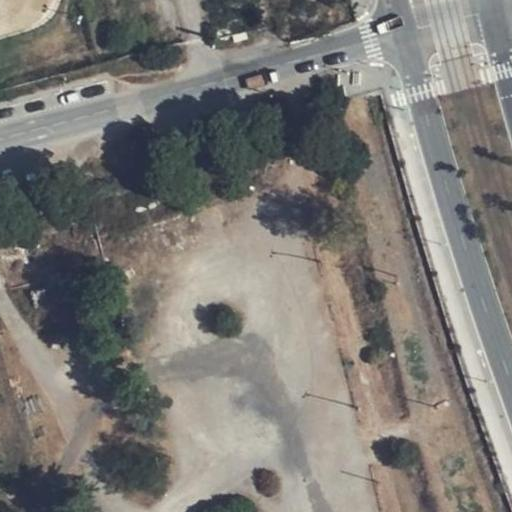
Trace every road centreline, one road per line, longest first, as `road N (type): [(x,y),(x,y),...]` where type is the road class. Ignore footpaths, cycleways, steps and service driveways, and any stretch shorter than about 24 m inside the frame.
road 1 (unclassified): [(403,29),(0,137)]
road 2 (secondary): [(403,29),(511,386)]
